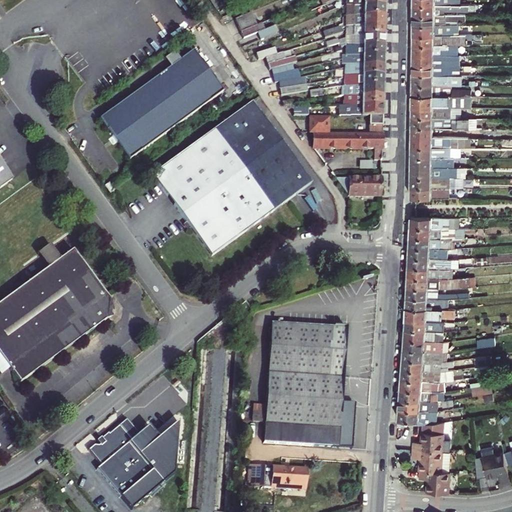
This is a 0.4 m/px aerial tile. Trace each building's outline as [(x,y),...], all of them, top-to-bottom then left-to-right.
[(213,0),(208,0),(215,10),(219,7),(213,0)] [(413,4),(413,14),(443,14),(443,11),(468,10),(468,4),(463,4),(458,4),(413,4)] [(346,14),(346,15),(384,16),(385,6),(346,5),(346,14)] [(251,13),(235,20),(238,26),(254,19),(251,13)] [(413,14),(413,24),(445,24),(445,21),(465,20),(465,14),(443,14),(413,14)] [(345,24),(345,25),(384,26),(384,16),(346,15),(345,24)] [(254,19),(238,26),(240,32),(256,26),(254,19)] [(240,32),(243,39),(257,33),(264,31),(261,24),(256,26),(240,32)] [(413,34),(450,35),(451,35),(451,30),(458,30),(459,24),(445,24),(413,24),(413,34)] [(345,33),(345,35),(384,36),(384,26),(345,25),(345,33)] [(264,31),(257,33),(260,40),(276,33),(273,26),(264,31)] [(324,39),(329,38),(341,34),(339,28),(322,33),(324,39)] [(413,34),(413,44),(450,45),(450,35),(413,34)] [(345,42),(345,45),(383,46),(384,36),(345,35),(345,42)] [(450,45),(457,45),(464,45),(464,35),(451,35),(450,35),(450,45)] [(450,45),(413,44),(412,54),(454,55),(457,55),(457,45),(450,45)] [(352,55),(362,56),(383,56),(383,46),(345,45),(345,51),(344,55),(352,55)] [(258,61),(265,58),(275,55),(273,49),(255,54),(258,61)] [(194,52),(181,61),(170,69),(102,117),(132,158),(223,93),(194,52)] [(165,61),(170,69),(181,61),(175,53),(165,61)] [(275,55),(265,58),(267,65),(284,60),(282,53),(275,55)] [(412,54),(412,64),(458,65),(458,58),(454,58),(454,55),(412,54)] [(345,59),(344,65),(383,66),(383,56),(362,56),(352,55),(344,55),(345,59)] [(267,65),(268,71),(270,70),(288,66),(296,64),(294,57),(284,60),(267,65)] [(412,64),(412,75),(458,75),(458,70),(458,65),(412,64)] [(383,66),(344,65),(344,69),(344,75),(383,76),(383,66)] [(290,72),(288,66),(270,70),(272,77),(290,72)] [(290,72),(272,77),(273,83),(278,82),(292,79),(290,72)] [(344,78),(343,86),(383,86),(383,76),(344,75),(344,78)] [(412,75),(412,85),(450,85),(462,85),(462,75),(458,75),(412,75)] [(278,82),(279,89),(293,87),(292,79),(278,82)] [(279,89),(280,95),(306,92),(304,85),(293,87),(279,89)] [(412,85),(412,94),(450,95),(450,85),(412,85)] [(383,86),(343,86),(343,95),(382,96),(383,86)] [(412,94),(412,106),(449,107),(473,107),(473,95),(453,95),(450,95),(412,94)] [(382,96),(343,95),(343,102),(343,106),(347,106),(382,106),(382,96)] [(253,104),(152,176),(186,224),(190,229),(210,258),(310,187),(253,104)] [(382,106),(347,106),(343,106),(343,117),(368,117),(382,117),(382,106)] [(449,107),(412,106),(411,117),(449,117),(449,107)] [(307,108),(292,109),(293,116),(307,116),(307,108)] [(132,158),(102,117),(98,119),(111,137),(116,143),(128,161),(132,158)] [(368,117),(368,125),(368,126),(370,126),(381,126),(382,117),(368,117)] [(411,127),(450,127),(457,127),(459,127),(459,125),(469,125),(469,118),(449,117),(411,117),(411,127)] [(475,128),(475,118),(469,118),(469,125),(459,125),(459,127),(475,128)] [(309,119),(309,134),(327,134),(327,119),(309,119)] [(373,161),(381,161),(381,137),(381,126),(370,126),(370,137),(313,136),(313,149),(373,150),(373,161)] [(451,138),(450,127),(411,127),(411,137),(451,138)] [(116,143),(111,137),(107,140),(112,146),(116,143)] [(411,147),(460,148),(462,148),(462,138),(457,138),(451,138),(411,137),(411,147)] [(411,147),(411,157),(453,157),(460,157),(460,148),(411,147)] [(453,157),(411,157),(411,167),(453,167),(453,157)] [(371,162),(358,161),(358,170),(371,170),(371,162)] [(0,186),(9,180),(0,166),(0,186)] [(411,167),(411,177),(460,177),(460,167),(453,167),(411,167)] [(460,177),(411,177),(411,187),(449,187),(462,188),(462,177),(460,177)] [(346,196),(380,197),(380,180),(353,179),(334,179),(346,196)] [(106,183),(103,186),(108,194),(112,192),(106,183)] [(449,187),(411,187),(410,197),(449,197),(449,187)] [(411,216),(410,227),(448,228),(449,218),(411,216)] [(449,218),(448,228),(459,228),(459,218),(449,218)] [(185,232),(190,229),(186,224),(181,227),(185,232)] [(448,228),(410,227),(410,236),(452,239),(455,238),(461,238),(461,228),(448,228)] [(410,236),(409,246),(440,248),(448,248),(453,248),(452,239),(410,236)] [(57,260),(46,246),(35,254),(45,269),(57,260)] [(409,256),(447,258),(463,257),(462,255),(458,255),(457,250),(448,251),(440,250),(440,248),(409,246),(409,256)] [(0,362),(4,368),(15,383),(109,316),(111,309),(69,251),(57,260),(45,269),(0,300),(0,362)] [(409,256),(408,267),(447,269),(447,258),(409,256)] [(447,269),(408,267),(408,276),(446,278),(456,277),(456,271),(448,270),(448,269),(447,269)] [(408,276),(407,287),(438,288),(439,288),(448,288),(471,286),(471,276),(456,277),(446,278),(408,276)] [(406,296),(445,299),(448,299),(470,297),(473,296),(472,289),(454,290),(453,292),(439,292),(439,288),(438,288),(407,287),(406,296)] [(444,309),(445,299),(406,296),(406,306),(444,309)] [(405,319),(427,320),(427,317),(455,318),(455,309),(448,309),(444,309),(406,306),(405,319)] [(405,319),(404,329),(426,330),(426,325),(436,326),(436,329),(444,329),(444,322),(427,320),(405,319)] [(345,329),(270,324),(263,443),(351,450),(353,425),(354,404),(340,404),(345,329)] [(403,339),(426,341),(426,330),(404,329),(403,339)] [(436,341),(436,333),(436,331),(426,330),(426,341),(436,341)] [(494,338),(480,340),(481,347),(495,345),(494,338)] [(436,341),(426,341),(403,339),(403,349),(442,352),(443,342),(436,341)] [(402,359),(441,362),(442,352),(403,349),(402,359)] [(475,357),(476,367),(487,365),(486,355),(475,357)] [(402,359),(401,369),(441,372),(441,367),(453,365),(453,360),(447,361),(441,362),(402,359)] [(401,379),(440,382),(445,381),(454,380),(453,370),(441,372),(401,369),(401,379)] [(401,379),(400,389),(432,391),(432,389),(439,389),(439,387),(444,387),(445,381),(440,382),(401,379)] [(475,394),(494,392),(494,383),(475,385),(475,394)] [(432,391),(400,389),(399,399),(421,400),(431,401),(438,402),(439,392),(432,391)] [(438,402),(431,401),(421,400),(399,399),(398,409),(438,411),(438,402)] [(398,409),(397,426),(406,426),(410,425),(411,421),(414,422),(437,423),(438,411),(398,409)] [(413,441),(412,449),(442,451),(443,422),(441,423),(437,423),(423,424),(421,442),(413,441)] [(155,443),(144,431),(128,444),(116,429),(106,438),(105,436),(98,442),(100,444),(96,448),(95,449),(90,449),(85,454),(97,469),(93,473),(117,502),(148,475),(135,459),(155,443)] [(502,453),(501,443),(479,448),(485,476),(498,474),(499,482),(508,481),(505,465),(502,453)] [(440,471),(442,451),(412,449),(412,457),(420,458),(419,470),(440,471)] [(511,453),(511,450),(502,453),(505,465),(511,462),(511,453)] [(301,489),(303,472),(280,471),(280,468),(247,466),(246,487),(285,489),(285,488),(301,489)] [(427,479),(426,492),(448,493),(449,472),(447,472),(440,471),(419,470),(418,479),(427,479)]
